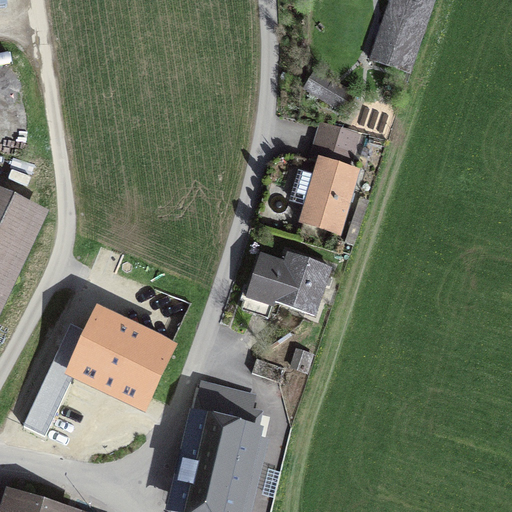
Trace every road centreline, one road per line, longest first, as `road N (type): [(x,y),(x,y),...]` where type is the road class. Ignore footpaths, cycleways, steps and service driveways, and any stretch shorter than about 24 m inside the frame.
road 1 (unclassified): [(265,0),(259,146),(234,247),(166,439),(129,480)]
road 2 (unclassified): [(0,380),(65,243),(33,0)]
road 3 (residential): [(129,480),(0,457)]
